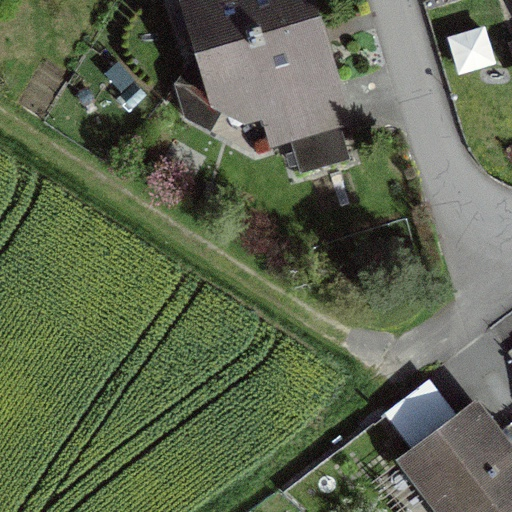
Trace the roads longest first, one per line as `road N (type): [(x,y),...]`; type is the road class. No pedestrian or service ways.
road 1 (track): [(0,121),(344,342),(396,357)]
road 2 (residential): [(511,227),(470,209),(454,191),(391,0)]
